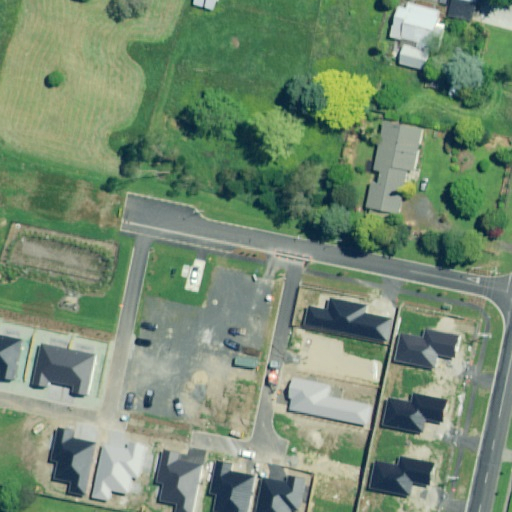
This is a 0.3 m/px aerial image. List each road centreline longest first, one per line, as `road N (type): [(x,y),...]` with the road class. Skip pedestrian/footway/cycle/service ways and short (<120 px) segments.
road 1 (residential): [(147,215),(106,418),(0,396)]
road 2 (residential): [(189,439),(255,453),(298,247)]
road 3 (residential): [(497,289),(298,247)]
road 4 (unclassified): [(478,511),(511,345)]
road 5 (residential): [(298,247),(147,215)]
